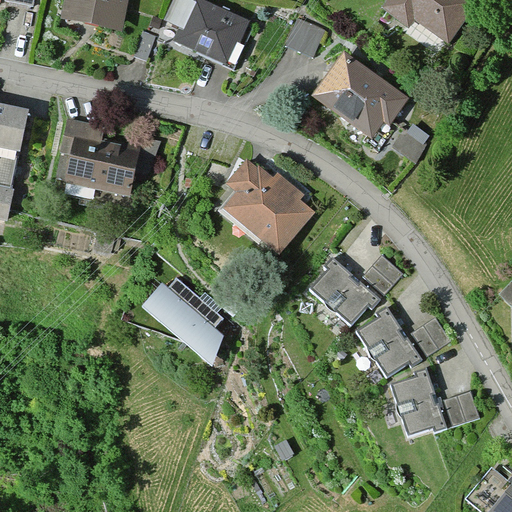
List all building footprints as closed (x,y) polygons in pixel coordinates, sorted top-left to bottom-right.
[(122,0),(58,0),(54,26),(115,37),(122,0)] [(480,6),(470,0),(383,0),(374,13),(403,32),(409,23),(451,50),(480,6)] [(244,25),(186,1),(167,47),(224,71),(244,25)] [(407,101),(336,54),(325,72),(304,104),(375,151),(407,101)] [(0,226),(2,227),(26,114),(0,108),(0,226)] [(94,130),(58,122),(51,153),(55,154),(49,183),(123,200),(134,150),(92,140),(94,130)] [(241,161),(218,189),(228,197),(215,213),(274,259),(316,207),(273,173),(267,182),(241,161)] [(304,293),(341,330),(360,311),(363,314),(400,276),(380,257),(353,284),(328,261),(320,269),(323,273),(304,293)] [(199,372),(213,339),(205,333),(214,322),(168,282),(159,293),(153,288),(127,309),(199,372)] [(511,283),(500,297),(511,308),(511,283)] [(348,335),(375,380),(398,367),(400,371),(446,344),(432,320),(398,340),(381,310),(370,316),(373,321),(348,335)] [(379,388),(394,438),(419,431),(421,435),(471,421),(464,394),(426,405),(417,372),(405,375),(406,380),(379,388)] [(511,511),(511,470),(510,468),(469,511),(511,511)]
